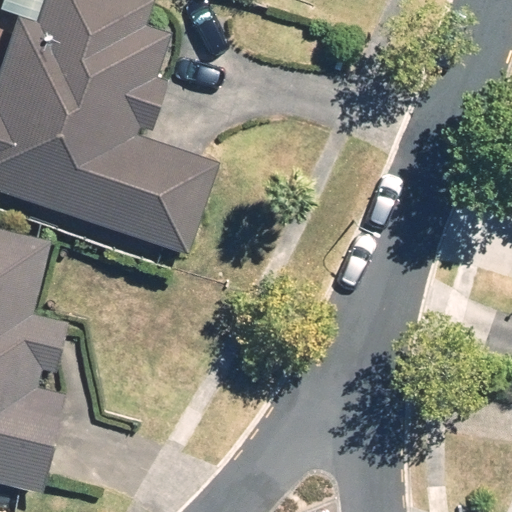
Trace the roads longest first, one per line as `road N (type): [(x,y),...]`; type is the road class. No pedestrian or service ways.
road 1 (residential): [(485,0),(367,349)]
road 2 (residential): [(225,511),(367,349)]
road 3 (residential): [(367,349),(374,511)]
